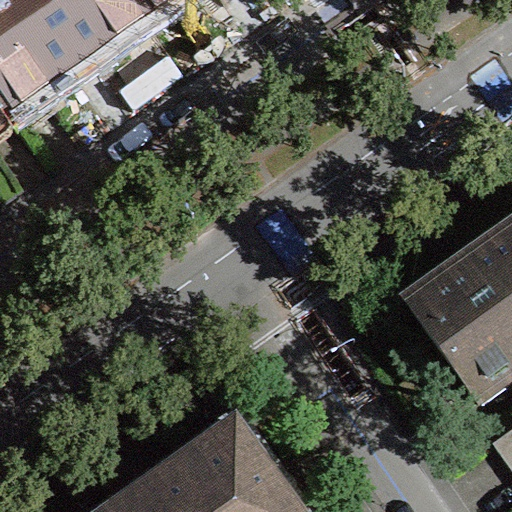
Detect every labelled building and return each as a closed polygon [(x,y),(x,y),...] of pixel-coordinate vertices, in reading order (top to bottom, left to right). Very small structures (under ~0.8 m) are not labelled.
[(0,0),(0,96),(15,117),(51,91),(149,22),(133,0),(0,0)] [(133,0),(149,22),(180,0),(133,0)] [(0,127),(15,117),(0,96),(0,127)] [(511,232),(503,239),(511,251),(511,232)] [(435,287),(408,306),(478,405),(511,380),(511,251),(503,239),(435,287)] [(294,511),(235,428),(146,490),(115,511),(294,511)] [(511,434),(500,442),(511,459),(511,434)]
